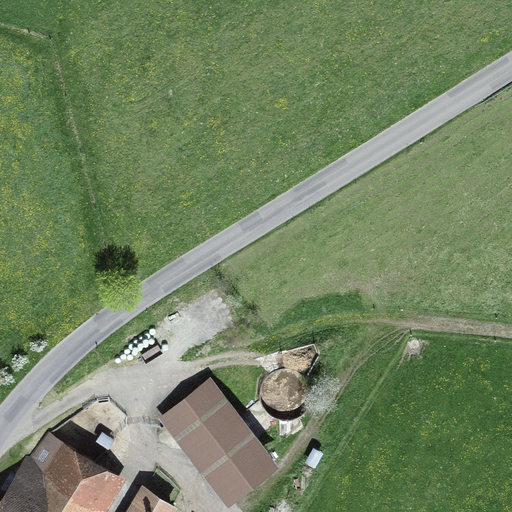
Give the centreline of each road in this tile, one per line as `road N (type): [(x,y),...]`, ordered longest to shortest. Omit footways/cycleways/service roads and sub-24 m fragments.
road 1 (tertiary): [(0,432),(46,372),(100,325),(511,66)]
road 2 (track): [(0,435),(88,393),(361,323),(511,332)]
